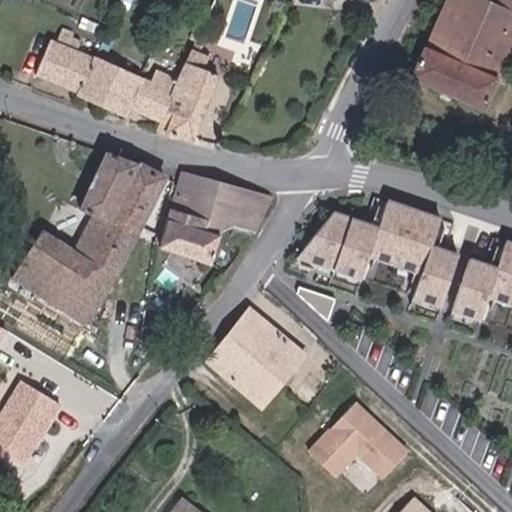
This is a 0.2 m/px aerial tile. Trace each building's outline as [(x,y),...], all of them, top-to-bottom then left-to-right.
[(216,79),(227,83),(254,28),(241,21),(250,0),(216,0),(181,79),(165,115),(158,130),(190,139),(216,79)] [(414,81),(484,111),(511,43),(511,0),(494,0),(491,10),(467,0),(450,0),(430,51),(427,49),(414,81)] [(35,73),(75,90),(92,57),(51,39),(35,73)] [(132,102),(165,115),(181,79),(156,69),(150,83),(92,57),(75,90),(126,112),(132,102)] [(14,279),(87,324),(166,182),(132,162),(99,149),(74,205),(80,209),(73,223),(49,208),(44,218),(30,210),(16,236),(32,245),(14,279)] [(242,233),(249,234),(257,191),(182,169),(160,246),(225,266),(240,270),(242,233)] [(444,216),(390,197),(384,215),(381,224),(374,222),(336,209),(300,253),(324,261),(363,275),(370,254),(377,257),(380,248),(419,262),(416,270),(423,273),(416,294),(443,303),(460,252),(441,245),(434,243),(438,233),(444,216)] [(384,215),(377,212),(374,222),(381,224),(384,215)] [(441,245),(444,236),(438,233),(434,243),(441,245)] [(511,239),(508,239),(502,256),(499,266),(492,263),(472,256),(454,307),(482,317),(490,296),(496,298),(499,290),(511,294),(511,239)] [(419,262),(380,248),(377,257),(416,270),(419,262)] [(499,266),(502,256),(496,254),(492,263),(499,266)] [(363,275),(324,261),(321,270),(360,284),(363,275)] [(231,286),(240,270),(225,266),(218,279),(231,286)] [(511,294),(499,290),(496,298),(511,303),(511,294)] [(443,303),(416,294),(413,302),(440,312),(443,303)] [(482,317),(454,307),(452,316),(479,325),(482,317)] [(0,320),(0,347),(10,325),(0,320)] [(189,377),(241,421),(284,370),(231,324),(189,377)] [(0,413),(0,445),(28,462),(65,400),(23,375),(0,413)] [(405,456),(377,430),(371,430),(364,423),(367,420),(352,407),(306,456),(333,481),(354,458),(380,482),(405,456)] [(184,467),(191,458),(187,455),(193,447),(188,444),(169,469),(172,472),(180,464),(184,467)] [(431,511),(416,497),(401,511),(431,511)]
